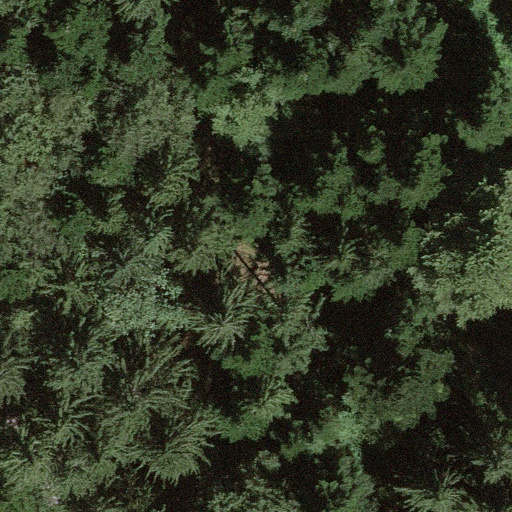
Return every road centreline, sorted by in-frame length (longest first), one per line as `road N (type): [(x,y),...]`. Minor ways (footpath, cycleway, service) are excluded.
road 1 (track): [(178,511),(229,442),(511,118)]
road 2 (track): [(77,511),(0,396)]
